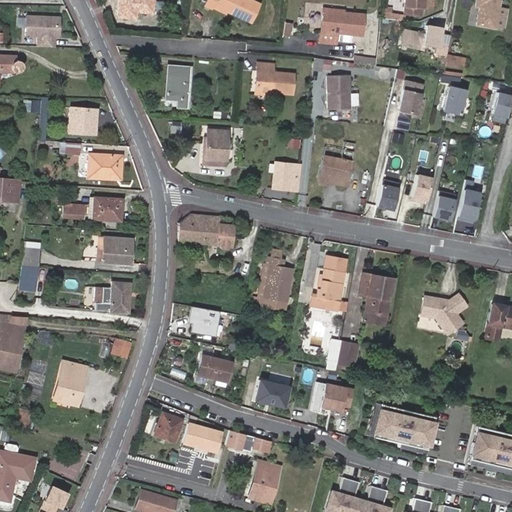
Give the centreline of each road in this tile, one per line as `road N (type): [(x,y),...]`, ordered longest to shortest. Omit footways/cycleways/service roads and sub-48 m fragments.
road 1 (residential): [(511,492),(331,451),(137,389)]
road 2 (residential): [(160,192),(482,252)]
road 3 (unclassified): [(160,192),(79,0)]
road 4 (unclassified): [(137,389),(164,256),(160,192)]
road 5 (unknown): [(96,37),(253,33)]
road 6 (unknown): [(297,217),(312,70)]
road 7 (unclassified): [(84,511),(137,389)]
road 8 (residential): [(482,252),(511,133)]
